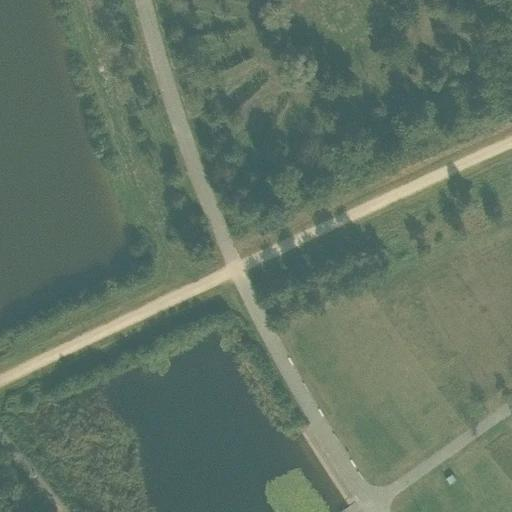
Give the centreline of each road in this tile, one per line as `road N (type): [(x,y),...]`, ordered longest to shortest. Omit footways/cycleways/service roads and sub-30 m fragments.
road 1 (unclassified): [(378,511),(297,388),(235,268),(160,75),(143,0)]
road 2 (track): [(511,142),(0,382)]
